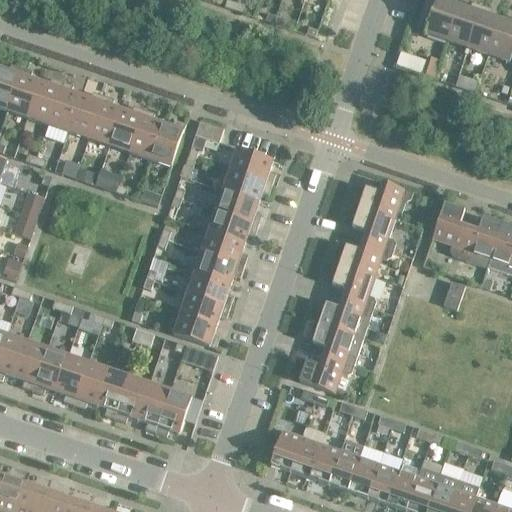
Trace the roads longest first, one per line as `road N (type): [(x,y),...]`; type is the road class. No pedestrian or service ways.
road 1 (residential): [(327,145),(206,496)]
road 2 (residential): [(0,424),(206,496)]
road 3 (residential): [(511,205),(327,145)]
road 4 (residential): [(377,0),(327,145)]
